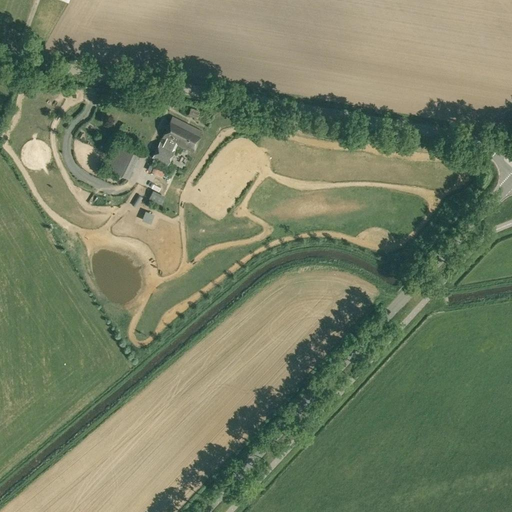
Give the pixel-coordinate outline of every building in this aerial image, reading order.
[(132,101),(156,105),(157,97),(133,93),(132,101)] [(189,114),(198,117),(200,111),(191,108),(189,114)] [(152,157),(168,165),(178,144),(192,151),(202,130),(173,116),(163,137),(164,137),(162,142),(160,141),(152,157)] [(104,149),(107,151),(113,140),(109,138),(104,149)] [(106,166),(127,178),(140,151),(118,140),(106,166)]
